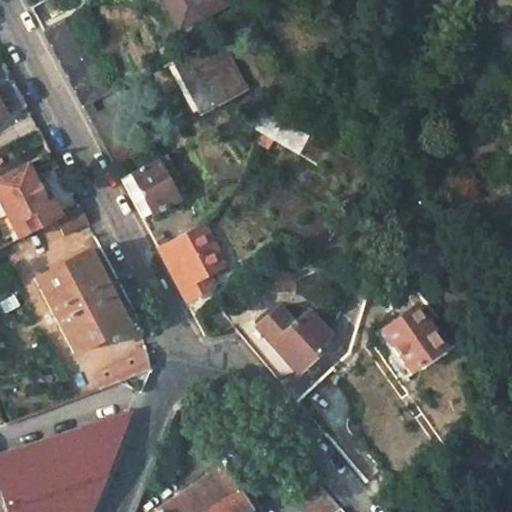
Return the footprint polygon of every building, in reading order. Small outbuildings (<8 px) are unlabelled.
[(26,0),(31,8),(43,2),(42,0),(26,0)] [(86,30),(77,12),(60,21),(69,39),(86,30)] [(92,85),(69,39),(60,21),(42,30),(75,93),(92,85)] [(219,38),(175,61),(201,113),(246,89),(219,38)] [(0,116),(26,103),(4,62),(0,63),(0,116)] [(347,79),(322,73),(320,85),(300,83),(266,103),(312,128),(347,79)] [(137,135),(119,100),(88,118),(106,152),(137,135)] [(240,119),(378,197),(389,157),(374,150),(369,167),(260,107),(240,119)] [(159,161),(121,181),(156,248),(180,235),(164,206),(179,198),(159,161)] [(0,174),(0,209),(13,237),(50,219),(22,163),(0,174)] [(87,220),(81,208),(51,223),(58,235),(87,220)] [(180,235),(156,248),(190,314),(212,295),(208,288),(215,284),(209,273),(223,267),(200,224),(180,235)] [(82,251),(31,278),(69,353),(121,325),(82,251)] [(212,295),(190,314),(202,336),(213,336),(229,328),(212,295)] [(414,305),(380,329),(410,371),(443,346),(414,305)] [(306,335),(281,311),(264,330),(273,339),(269,344),(296,372),(300,371),(318,347),(306,335)] [(312,328),(306,335),(318,347),(325,338),(312,328)] [(146,348),(90,378),(96,391),(146,373),(149,365),(146,348)] [(88,511),(130,411),(0,455),(0,493),(6,511),(88,511)] [(338,511),(317,487),(292,504),(298,511),(248,511),(215,464),(143,511),(338,511)] [(433,511),(417,495),(399,511),(433,511)]
